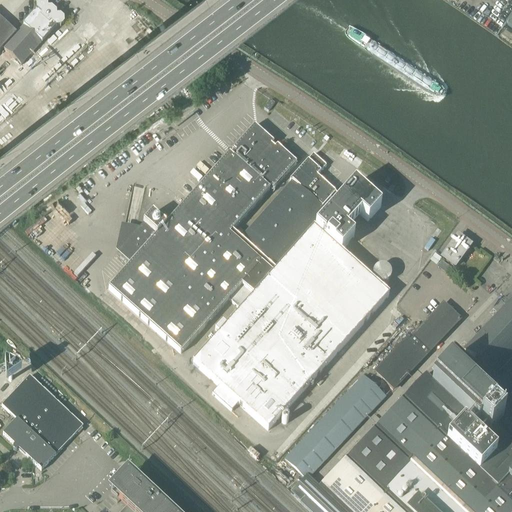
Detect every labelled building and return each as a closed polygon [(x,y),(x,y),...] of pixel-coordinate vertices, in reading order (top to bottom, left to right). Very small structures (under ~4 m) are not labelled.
[(0,50),(1,49),(20,66),(40,43),(41,44),(55,28),(59,28),(59,27),(62,25),(62,24),(62,21),(62,20),(59,18),(58,18),(55,18),(54,18),(54,14),(50,10),(46,10),(45,10),(45,6),(46,6),(45,6),(42,3),(38,4),(38,3),(38,4),(36,6),(35,6),(35,7),(36,11),(22,27),(15,35),(0,20),(0,50)] [(270,101),(264,110),(268,113),(274,104),(270,101)] [(314,229),(327,215),(321,210),(335,194),(317,178),(326,167),(313,156),(289,182),(291,183),(241,239),(246,244),(243,248),(229,236),(272,188),(273,189),(273,190),(274,190),(274,189),(295,166),(296,165),(295,164),(254,128),(254,127),(253,128),(165,226),(152,215),(151,215),(143,225),(142,225),(143,226),(144,227),(138,235),(135,233),(123,230),(118,251),(132,263),(108,290),(108,291),(179,355),(180,355),(241,288),(252,298),(227,326),(223,322),(215,331),(219,334),(192,365),(218,389),(212,396),(230,413),(237,405),(267,433),(388,297),(331,246),(332,245),(314,229)] [(354,185),(327,215),(314,229),(332,245),(341,253),(354,239),(346,232),(360,216),(367,223),(380,209),(354,185)] [(457,238),(443,258),(442,260),(454,269),(463,256),(465,258),(471,249),(472,250),(472,249),(457,238)] [(438,268),(446,274),(449,270),(441,264),(438,268)] [(389,271),(388,270),(387,269),(386,268),(384,268),(383,267),(382,267),(381,267),(380,267),(379,268),(377,268),(376,269),(375,269),(374,270),(374,271),(373,272),(373,273),(372,274),(372,276),(372,277),(372,278),(373,279),(373,280),(374,281),(374,282),(375,283),(376,284),(377,285),(378,285),(379,285),(381,285),(382,285),(383,285),(384,285),(385,285),(386,284),(387,283),(388,282),(389,281),(390,280),(390,279),(390,278),(391,277),(391,276),(390,274),(390,273),(390,272),(389,271)] [(511,298),(506,306),(463,351),(493,378),(511,357),(511,298)] [(407,341),(375,374),(393,391),(424,357),(419,353),(423,348),(428,353),(459,321),(443,306),(409,343),(407,341)] [(384,399),(367,383),(363,379),(284,462),(304,480),(290,495),(307,511),(511,511),(511,436),(495,455),(462,424),(468,417),(476,425),(478,422),(479,423),(479,422),(489,431),(488,432),(489,432),(502,418),(502,417),(501,418),(493,409),(492,408),(497,404),(452,361),(432,382),(425,376),(322,484),(326,495),(309,479),(384,399)] [(26,457),(25,458),(41,472),(82,428),(29,378),(1,407),(16,422),(2,436),(14,447),(13,448),(12,449),(12,450),(12,451),(13,451),(13,452),(14,452),(14,453),(15,453),(16,452),(17,452),(19,450),(26,457)] [(110,493),(119,501),(126,508),(122,511),(167,511),(130,477),(129,478),(130,478),(126,482),(123,479),(110,493)]
